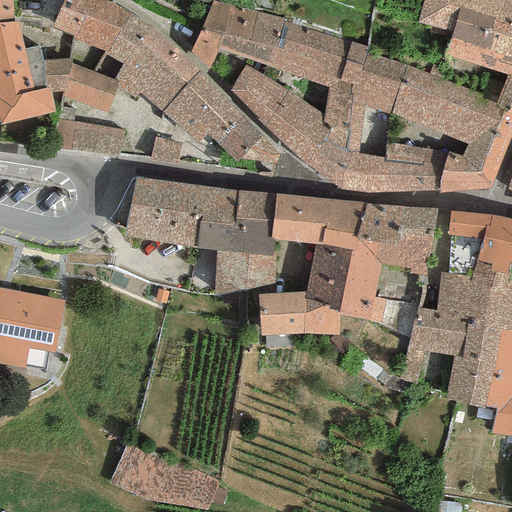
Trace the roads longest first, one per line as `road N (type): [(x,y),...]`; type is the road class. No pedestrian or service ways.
road 1 (residential): [(316,188),(198,63),(121,0)]
road 2 (residential): [(316,188),(106,165)]
road 3 (residential): [(493,202),(316,188)]
road 4 (residential): [(106,165),(96,205),(76,223),(45,227),(0,216)]
